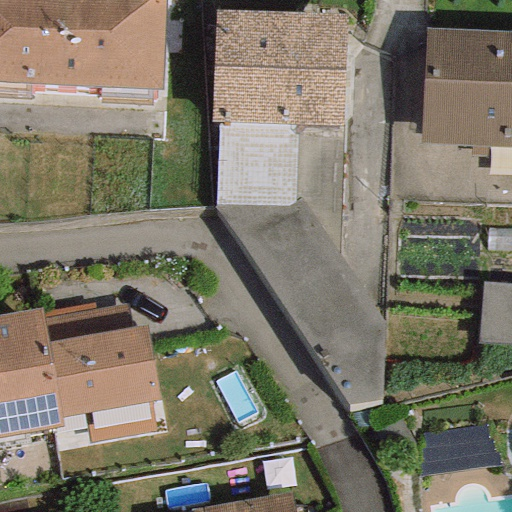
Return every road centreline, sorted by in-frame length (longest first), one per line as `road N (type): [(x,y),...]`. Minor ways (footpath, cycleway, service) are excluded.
road 1 (residential): [(347,511),(260,327),(186,243),(0,267)]
road 2 (unknown): [(0,510),(212,480)]
